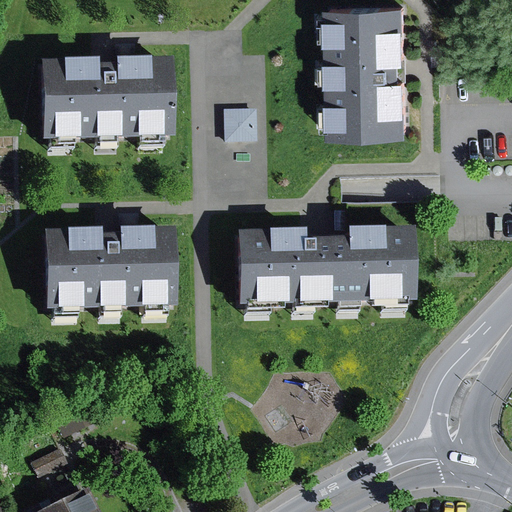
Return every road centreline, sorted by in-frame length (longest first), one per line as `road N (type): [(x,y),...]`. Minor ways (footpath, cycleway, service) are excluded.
road 1 (tertiary): [(461,447),(318,511)]
road 2 (tertiary): [(511,327),(466,382),(454,422),(461,447)]
